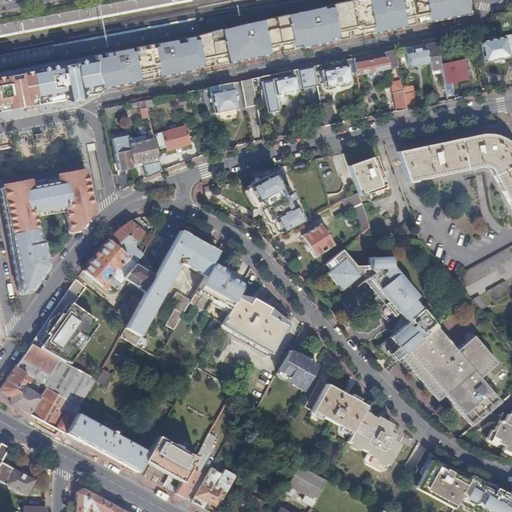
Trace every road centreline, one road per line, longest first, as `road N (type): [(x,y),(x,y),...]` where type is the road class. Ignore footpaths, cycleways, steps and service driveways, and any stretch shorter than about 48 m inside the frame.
road 1 (residential): [(490,0),(468,23),(108,99),(83,114)]
road 2 (residential): [(193,212),(259,256),(428,433),(511,474)]
road 3 (residential): [(511,104),(186,177)]
road 4 (residential): [(14,340),(117,209)]
